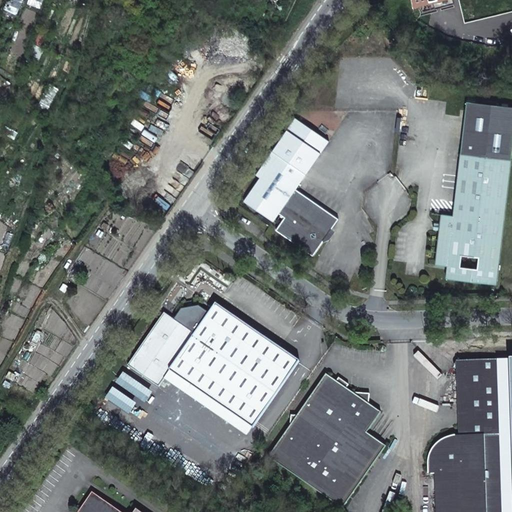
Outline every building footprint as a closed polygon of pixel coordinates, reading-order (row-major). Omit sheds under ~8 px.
[(511,106),(466,101),(453,215),(441,213),(435,264),(447,266),(446,278),(497,284),(511,146),(511,106)] [(295,189),(328,141),(294,118),(255,175),(259,178),(242,201),(272,222),(277,213),(283,218),(275,230),(312,255),(323,240),(326,235),(338,219),(295,189)] [(170,371),(253,428),(299,361),(216,304),(209,313),(198,306),(181,309),(174,320),(164,313),(128,366),(159,387),(164,379),(170,371)] [(511,511),(507,359),(461,361),(458,359),(454,363),(457,366),(458,436),(454,436),(445,438),(442,440),(435,445),(430,453),(428,457),(427,465),(428,474),(435,474),(436,511),(511,511)] [(164,379),(247,436),(253,428),(170,371),(164,379)] [(267,457),(341,509),(385,446),(366,433),(380,413),(367,404),(368,394),(351,392),(346,388),(336,381),(326,374),(267,457)] [(348,385),(338,378),(336,381),(346,388),(348,385)] [(140,511),(136,509),(134,511),(120,511),(92,492),(78,511),(140,511)]
